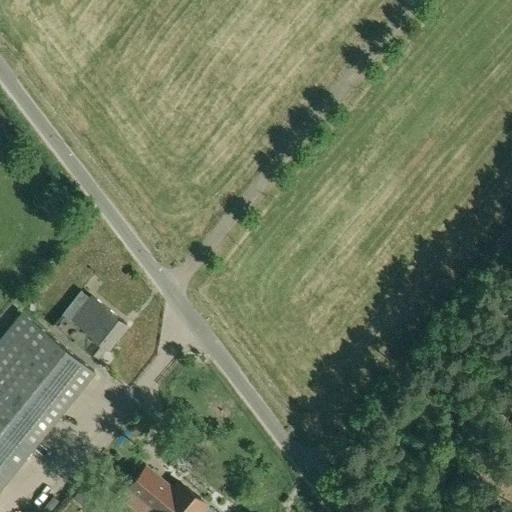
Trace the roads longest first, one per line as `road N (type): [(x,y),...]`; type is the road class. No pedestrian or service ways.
road 1 (unclassified): [(338,511),(0,69)]
road 2 (unknown): [(174,296),(172,343),(152,375),(85,444),(1,511)]
